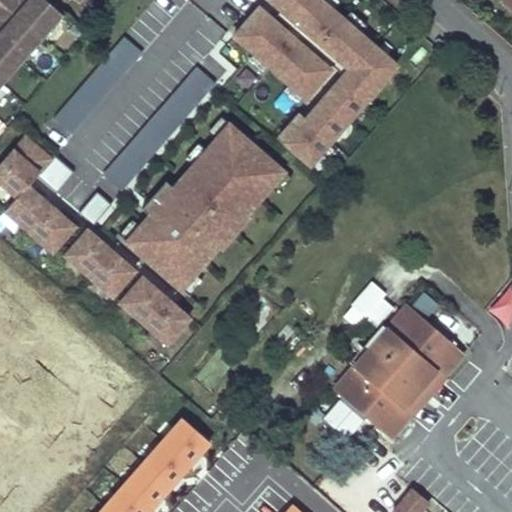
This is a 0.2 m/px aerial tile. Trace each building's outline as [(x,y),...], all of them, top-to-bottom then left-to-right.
[(0,85),(66,11),(53,0),(0,0),(0,15),(6,21),(0,27),(0,85)] [(300,101),(331,70),(259,0),(228,32),(300,101)] [(310,167),(399,62),(325,0),(263,0),(339,64),(276,138),(310,167)] [(52,122),(71,137),(140,50),(120,35),(52,122)] [(122,189),(213,80),(195,65),(104,174),(122,189)] [(185,293),(285,167),(221,116),(121,242),(185,293)] [(50,173),(60,161),(22,131),(0,158),(0,184),(13,195),(0,211),(53,252),(77,221),(30,184),(42,168),(50,173)] [(55,155),(38,175),(56,190),(73,171),(55,155)] [(94,222),(108,201),(95,192),(80,212),(94,222)] [(86,223),(59,252),(110,299),(137,270),(86,223)] [(141,270),(114,299),(164,346),(192,317),(141,270)] [(511,278),(486,309),(506,325),(511,318),(511,278)] [(346,313),(377,330),(395,298),(365,281),(346,313)] [(420,289),(412,302),(429,314),(437,301),(420,289)] [(463,351),(409,300),(353,363),(402,405),(437,365),(444,372),(463,351)] [(402,405),(353,363),(333,385),(389,434),(408,412),(401,407),(402,405)] [(444,372),(437,365),(402,405),(401,407),(408,412),(409,414),(411,412),(445,373),(444,372)] [(252,453),(226,431),(213,445),(270,494),(283,480),(252,453)] [(360,441),(351,433),(343,443),(352,450),(360,441)] [(428,498),(412,484),(393,508),(396,511),(416,511),(422,506),(428,511),(441,511),(444,508),(431,496),(428,498)]
